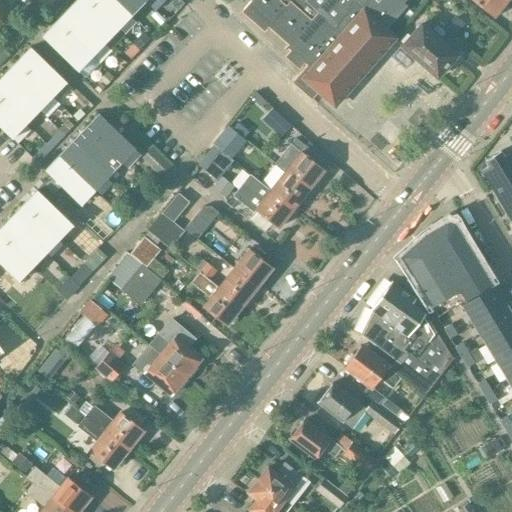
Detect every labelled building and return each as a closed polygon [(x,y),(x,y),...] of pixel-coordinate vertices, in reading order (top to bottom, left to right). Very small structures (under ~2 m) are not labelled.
[(104,42),(117,29),(87,0),(77,0),(69,9),(104,42)] [(87,0),(117,29),(131,15),(115,0),(87,0)] [(115,0),(131,15),(144,1),(142,0),(115,0)] [(142,0),(144,1),(153,9),(161,0),(142,0)] [(251,0),(241,12),(265,32),(268,28),(288,46),(284,50),(288,54),(286,57),(302,71),(292,82),(312,100),(319,92),(335,106),(394,39),(385,31),(406,7),(402,4),(405,0),(251,0)] [(508,0),(471,0),(494,18),(508,0)] [(34,27),(46,15),(33,3),(21,15),(34,27)] [(91,56),(104,42),(69,9),(56,22),(91,56)] [(453,38),(465,25),(456,17),(444,30),(453,38)] [(91,56),(56,22),(42,37),(77,71),(91,56)] [(402,47),(437,77),(456,55),(422,25),(402,47)] [(437,25),(431,32),(440,40),(446,33),(437,25)] [(25,38),(13,27),(7,33),(7,43),(14,50),(25,39),(25,38)] [(134,44),(140,50),(149,41),(143,35),(134,44)] [(140,50),(134,44),(125,54),(131,59),(140,50)] [(17,62),(52,96),(66,81),(30,47),(17,62)] [(17,62),(3,75),(39,110),(52,96),(17,62)] [(100,80),(106,86),(113,78),(107,72),(100,80)] [(3,75),(0,78),(0,99),(25,124),(39,110),(3,75)] [(101,83),(94,89),(99,93),(105,87),(101,83)] [(25,124),(0,99),(0,126),(12,138),(25,124)] [(79,121),(85,115),(81,110),(74,117),(79,121)] [(86,128),(121,162),(135,148),(100,114),(86,128)] [(65,135),(74,126),(68,121),(59,130),(65,135)] [(247,141),(228,125),(215,140),(216,141),(234,156),(247,141)] [(121,162),(86,128),(73,142),(107,176),(121,162)] [(301,152),(305,147),(295,139),(291,144),(301,152)] [(405,139),(392,154),(401,162),(414,147),(405,139)] [(107,176),(73,142),(59,156),(94,190),(107,176)] [(308,142),(305,146),(323,160),(326,157),(308,142)] [(305,146),(301,152),(319,166),(323,160),(305,146)] [(171,168),(151,149),(142,158),(162,178),(171,168)] [(217,181),(233,161),(219,150),(203,169),(217,181)] [(511,186),(511,151),(503,156),(500,151),(485,160),(488,166),(479,171),(495,197),(511,186)] [(301,152),(286,171),(309,189),(317,180),(319,182),(325,174),(323,172),(324,170),(319,166),(301,152)] [(94,190),(59,156),(45,170),(80,204),(94,190)] [(286,171),(271,190),(294,208),(302,198),(305,200),(311,192),(308,191),(309,189),(286,171)] [(250,174),(233,197),(254,213),(256,210),(279,228),(294,208),(271,190),(261,183),(251,175),(250,174)] [(221,177),(213,188),(226,199),(235,188),(221,177)] [(511,222),(511,186),(495,197),(511,223),(511,222)] [(23,205),(58,239),(72,225),(37,191),(23,205)] [(188,202),(178,194),(162,214),(172,222),(188,202)] [(23,205),(10,219),(45,253),(58,239),(23,205)] [(207,226),(218,212),(210,206),(202,207),(195,216),(207,226)] [(148,232),(158,240),(172,222),(162,214),(148,232)] [(10,219),(0,228),(0,236),(32,267),(45,253),(10,219)] [(465,299),(492,282),(456,222),(447,220),(424,234),(401,257),(436,316),(465,299)] [(0,263),(18,281),(32,267),(0,236),(0,263)] [(144,237),(129,255),(140,265),(141,264),(145,268),(160,250),(144,237)] [(83,264),(85,266),(92,272),(107,257),(106,256),(98,249),(83,264)] [(249,249),(234,268),(257,287),(273,268),(249,249)] [(129,255),(109,279),(125,292),(139,304),(159,279),(145,268),(141,264),(140,265),(129,255)] [(200,258),(193,267),(199,272),(206,263),(200,258)] [(206,263),(199,272),(209,280),(216,271),(206,263)] [(92,272),(85,266),(72,279),(79,286),(92,272)] [(257,288),(257,287),(234,268),(218,287),(242,306),(251,295),(254,297),(259,290),(257,288)] [(242,306),(218,287),(209,280),(199,272),(191,283),(210,298),(203,306),(227,325),(242,306)] [(66,300),(79,286),(72,279),(59,293),(66,300)] [(361,334),(395,359),(388,367),(400,376),(424,395),(452,358),(426,315),(410,303),(414,298),(391,281),(371,308),(373,310),(361,334)] [(473,324),(506,304),(494,285),(461,305),(473,324)] [(511,325),(511,314),(506,304),(473,324),(484,343),(511,325)] [(169,345),(161,356),(186,376),(201,358),(188,347),(194,339),(172,320),(159,335),(168,343),(167,343),(169,345)] [(450,324),(444,328),(450,339),(457,335),(450,324)] [(496,362),(511,351),(511,325),(484,343),(496,362)] [(73,330),(65,339),(75,347),(84,337),(74,329),(73,330)] [(462,343),(455,347),(461,357),(468,353),(462,343)] [(116,345),(109,353),(96,369),(112,382),(125,367),(117,360),(124,352),(116,345)] [(400,376),(388,367),(359,345),(344,366),(371,387),(379,376),(393,386),(400,376)] [(507,380),(511,377),(511,351),(496,362),(507,380)] [(474,363),(468,353),(461,357),(467,367),(474,363)] [(141,358),(134,365),(143,372),(138,378),(139,382),(146,387),(150,387),(154,382),(170,395),(186,376),(161,356),(155,363),(144,354),(141,358)] [(44,364),(38,371),(45,377),(51,370),(44,364)] [(484,380),(477,384),(484,395),(491,390),(484,380)] [(363,406),(356,401),(332,382),(318,400),(342,419),(352,426),(361,415),(357,412),(363,406)] [(32,387),(18,405),(25,410),(39,392),(32,387)] [(497,400),(491,390),(484,395),(490,404),(497,400)] [(71,391),(66,397),(76,405),(81,399),(71,391)] [(377,392),(372,400),(379,405),(385,398),(377,392)] [(366,408),(364,410),(365,410),(393,432),(401,421),(397,418),(379,405),(372,400),(366,408)] [(72,406),(66,415),(76,423),(83,415),(72,406)] [(93,406),(85,415),(129,450),(144,431),(121,412),(113,421),(93,406)] [(402,411),(397,418),(401,421),(403,423),(403,422),(408,416),(402,411)] [(2,415),(0,417),(0,435),(11,422),(2,415)] [(129,450),(85,415),(77,426),(97,442),(90,451),(114,469),(129,450)] [(511,425),(507,416),(500,421),(507,432),(511,428),(511,425)] [(333,455),(340,447),(329,438),(329,437),(304,418),(289,437),(314,457),(322,446),(333,455)] [(496,438),(487,443),(493,454),(502,449),(496,438)] [(353,441),(342,455),(366,473),(377,459),(353,441)] [(18,453),(12,462),(24,472),(31,464),(18,453)] [(257,479),(290,504),(308,481),(284,462),(276,472),(267,466),(257,479)] [(34,466),(26,477),(33,482),(61,505),(70,511),(79,511),(86,505),(92,497),(68,478),(67,480),(53,469),(47,476),(34,466)] [(358,468),(340,490),(348,496),(366,474),(358,468)] [(315,490),(339,508),(348,496),(340,490),(325,478),(315,490)] [(251,511),(284,511),(290,504),(257,479),(247,492),(256,499),(248,509),(251,511)] [(33,482),(25,492),(45,508),(41,511),(70,511),(61,505),(33,482)]
